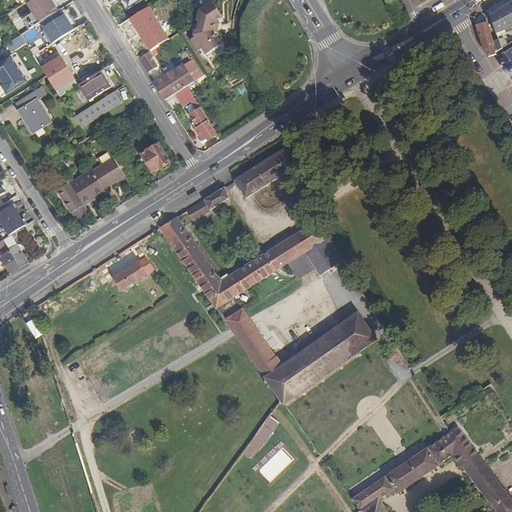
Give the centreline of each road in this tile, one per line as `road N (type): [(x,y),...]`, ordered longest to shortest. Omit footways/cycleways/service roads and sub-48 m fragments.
road 1 (residential): [(199,175),(87,0)]
road 2 (secondary): [(199,175),(349,74)]
road 3 (secondary): [(74,256),(199,175)]
road 4 (residential): [(0,140),(74,256)]
